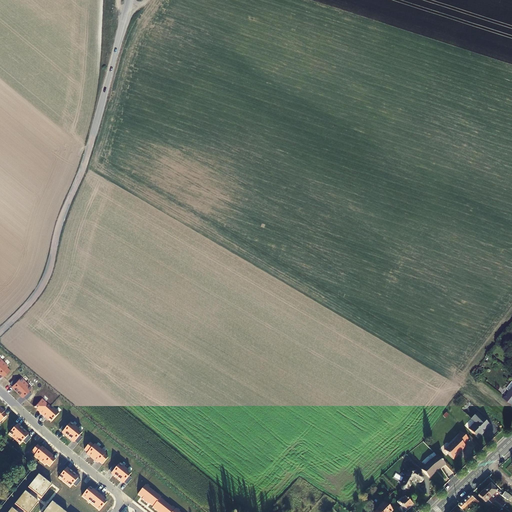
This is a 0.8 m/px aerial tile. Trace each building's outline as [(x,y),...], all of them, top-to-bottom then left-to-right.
[(0,374),(1,374),(4,377),(10,371),(7,367),(8,366),(3,361),(0,364),(0,374)] [(17,392),(19,391),(26,383),(21,377),(13,386),(16,389),(15,390),(17,392)] [(507,389),(509,391),(503,398),(511,404),(511,381),(511,382),(507,388),(507,389)] [(20,395),(21,394),(24,397),(32,388),(26,383),(19,391),(17,392),(20,395)] [(39,413),(42,416),(42,415),(50,406),(42,399),(34,407),(40,412),(39,413)] [(46,417),(51,422),(59,414),(50,406),(42,415),(42,416),(45,418),(46,417)] [(482,416),(478,412),(471,418),(475,423),(469,429),(478,437),(490,425),(482,416)] [(70,423),(63,432),(66,435),(65,436),(68,438),(76,428),(70,423)] [(8,435),(14,440),(18,435),(23,430),(20,427),(19,428),(16,426),(8,435)] [(70,440),(71,439),(74,442),(82,433),(76,428),(68,438),(70,440)] [(458,437),(446,450),(455,459),(460,454),(459,453),(466,446),(464,444),(470,438),(460,429),(459,430),(461,432),(457,437),(458,437)] [(14,440),(20,445),(28,436),(25,433),(26,432),(23,430),(18,435),(14,440)] [(86,454),(92,459),(100,449),(94,445),(93,446),(90,443),(84,450),(87,453),(86,454)] [(34,456),(39,461),(42,457),(47,452),(41,447),(40,448),(37,446),(31,452),(35,455),(34,456)] [(99,462),(102,465),(108,458),(104,455),(105,454),(100,449),(92,459),(98,463),(99,462)] [(46,464),(50,467),(55,460),(52,458),(53,456),(47,452),(40,461),(45,466),(46,464)] [(421,470),(429,478),(437,470),(445,464),(438,456),(429,462),(421,470)] [(119,464),(112,473),(115,475),(114,477),(117,479),(125,469),(119,464)] [(58,478),(64,483),(72,473),(70,470),(69,472),(66,469),(58,478)] [(125,469),(117,479),(119,481),(120,480),(124,483),(131,474),(125,469)] [(64,483),(70,488),(78,479),(74,476),(75,475),(72,473),(64,483)] [(417,486),(418,486),(419,485),(420,484),(420,483),(420,482),(420,481),(420,480),(419,480),(418,479),(413,477),(414,476),(408,473),(402,485),(401,486),(401,487),(401,488),(401,489),(402,489),(402,490),(403,491),(405,491),(406,491),(407,490),(408,489),(411,484),(415,485),(416,486),(417,486)] [(50,486),(37,476),(28,489),(41,498),(50,486)] [(495,502),(503,507),(504,505),(496,498),(499,494),(490,484),(484,491),(495,502)] [(145,485),(138,495),(142,498),(141,499),(145,502),(153,491),(145,485)] [(82,496),(91,504),(99,494),(95,491),(95,492),(89,488),(82,496)] [(148,503),(153,507),(160,497),(153,491),(145,502),(148,504),(148,503)] [(495,502),(484,491),(478,497),(485,504),(488,502),(492,505),(493,504),(501,510),(503,507),(495,502)] [(30,511),(37,503),(24,493),(15,506),(22,511),(30,511)] [(91,504),(99,511),(107,502),(101,497),(102,496),(99,494),(91,504)] [(401,505),(397,509),(400,511),(405,511),(412,505),(403,496),(397,502),(401,505)] [(469,496),(458,506),(463,511),(467,511),(474,506),(480,511),(481,511),(486,508),(469,496)] [(157,509),(161,511),(167,504),(160,499),(161,498),(160,497),(153,507),(152,508),(156,511),(157,509)] [(376,507),(380,511),(387,511),(390,509),(382,501),(376,507)] [(63,511),(51,503),(43,511),(63,511)]
